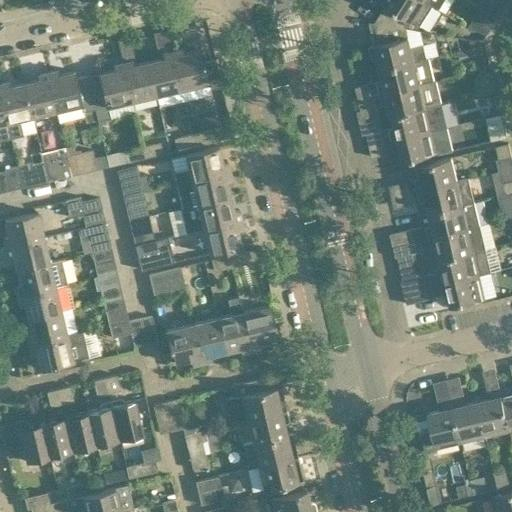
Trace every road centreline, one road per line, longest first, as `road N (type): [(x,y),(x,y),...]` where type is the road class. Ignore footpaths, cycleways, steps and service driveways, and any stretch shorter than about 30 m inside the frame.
road 1 (tertiary): [(244,0),(329,375)]
road 2 (tertiary): [(369,364),(288,0)]
road 3 (residential): [(405,355),(328,31),(336,0)]
road 4 (tertiary): [(400,511),(369,364)]
road 5 (tertiary): [(329,375),(360,511)]
